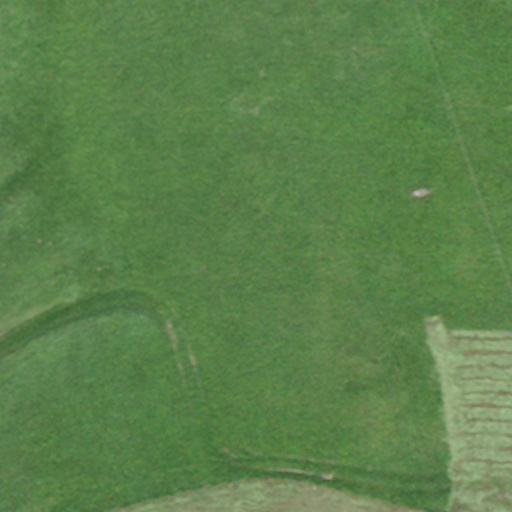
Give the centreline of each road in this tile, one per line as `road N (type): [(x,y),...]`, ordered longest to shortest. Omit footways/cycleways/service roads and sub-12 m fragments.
road 1 (track): [(68,511),(157,483),(260,464),(511,484)]
road 2 (track): [(325,468),(268,425),(165,304),(132,295),(68,312),(0,344)]
